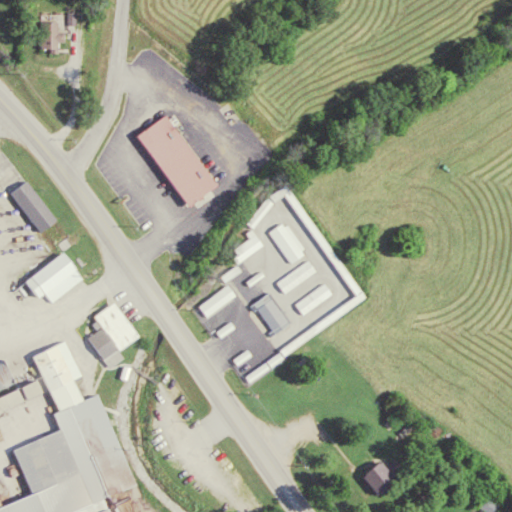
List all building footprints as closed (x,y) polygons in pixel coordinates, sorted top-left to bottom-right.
[(36,18),(36,46),(54,46),(54,39),(62,39),(62,29),(55,29),(55,18),(36,18)] [(162,111),(133,132),(184,201),(213,180),(162,111)] [(22,179),(7,191),(38,229),(53,217),(22,179)] [(283,193),(277,188),(241,222),(246,228),(283,193)] [(300,255),(276,224),(263,234),(288,265),(300,255)] [(258,246),(250,237),(225,257),(233,267),(258,246)] [(59,249),(20,278),(34,296),(41,290),(48,299),(79,276),(59,249)] [(312,273),(304,262),(272,284),(280,295),(312,273)] [(221,282),(227,278),(224,273),(218,277),(221,282)] [(292,309),(303,319),(327,293),(316,283),(292,309)] [(232,301),(224,288),(193,306),(200,319),(232,301)] [(246,306),(268,335),(286,322),(265,293),(246,306)] [(110,298),(89,311),(98,325),(84,334),(98,354),(132,332),(110,298)] [(28,352),(52,406),(47,408),(55,426),(9,446),(28,489),(0,501),(0,511),(107,511),(103,502),(107,501),(103,494),(131,482),(92,394),(77,401),(66,376),(75,372),(60,338),(28,352)] [(276,351),(280,355),(294,345),(290,340),(276,351)] [(0,406),(36,390),(31,378),(11,387),(0,363),(0,406)] [(390,456),(382,463),(376,456),(358,471),(373,489),(400,468),(390,456)]
